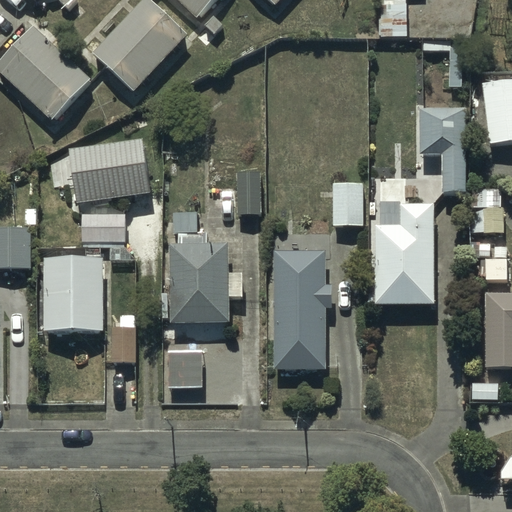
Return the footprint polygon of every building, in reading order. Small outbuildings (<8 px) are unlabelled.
[(170,0),(197,26),(222,0),(170,0)] [(266,0),(278,11),(287,0),(266,0)] [(186,40),(146,4),(94,62),(134,98),(186,40)] [(382,25),(354,25),(354,44),(406,43),(405,8),(381,9),(382,25)] [(33,32),(0,67),(0,76),(53,126),(91,85),(33,32)] [(511,85),(483,88),(489,151),(511,149),(511,85)] [(464,114),(418,114),(418,159),(440,159),(440,182),(433,182),(433,192),(441,193),(441,198),(464,198),(464,114)] [(144,147),(71,157),(77,210),(151,201),(144,147)] [(261,178),(237,178),(238,220),(261,220),(261,178)] [(364,188),(334,188),(334,232),(365,232),(364,188)] [(499,195),(471,194),(470,235),(502,237),(503,213),(499,212),(499,195)] [(402,232),(377,231),(376,310),(435,311),(436,211),(402,210),(402,232)] [(126,219),(84,219),(84,251),(110,251),(110,265),(130,265),(131,251),(126,251),(126,219)] [(32,233),(0,233),(0,274),(32,274),(32,233)] [(181,250),(170,250),(172,331),(230,330),(229,303),(243,303),(242,279),(230,279),(229,250),(208,251),(208,241),(181,241),(181,250)] [(327,252),(274,251),(273,369),(326,369),(327,252)] [(507,264),(486,263),(485,285),(506,286),(507,264)] [(104,264),(38,265),(38,330),(46,330),(46,340),(105,339),(104,264)] [(511,296),(483,296),(484,373),(511,373),(511,296)] [(136,331),(113,332),(114,368),(137,368),(136,331)]
